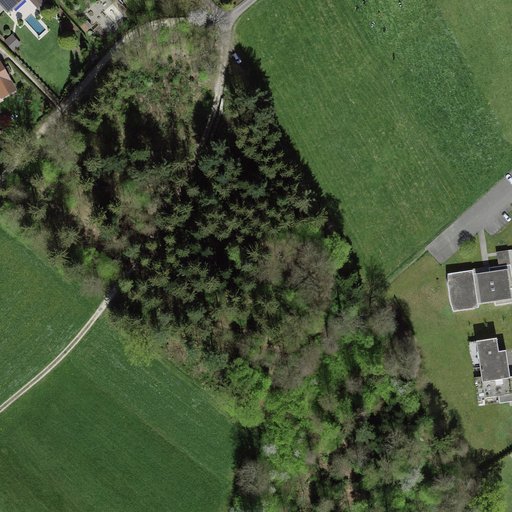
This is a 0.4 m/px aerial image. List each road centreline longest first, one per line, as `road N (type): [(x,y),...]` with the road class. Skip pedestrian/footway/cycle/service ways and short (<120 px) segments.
road 1 (track): [(225,18),(209,123),(137,259),(65,350),(0,408)]
road 2 (track): [(0,183),(126,37),(170,20),(225,18)]
